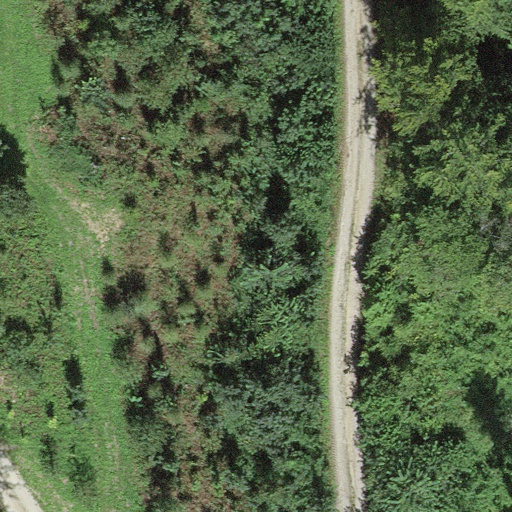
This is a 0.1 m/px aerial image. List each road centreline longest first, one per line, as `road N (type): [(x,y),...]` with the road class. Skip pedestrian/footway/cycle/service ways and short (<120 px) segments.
road 1 (track): [(364,0),(362,107),(342,286),(346,511)]
road 2 (track): [(103,511),(79,271),(0,87)]
